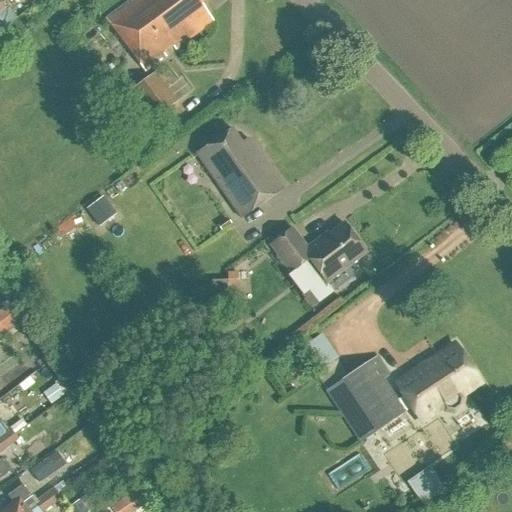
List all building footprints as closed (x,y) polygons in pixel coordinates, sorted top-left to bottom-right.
[(133,0),(107,19),(146,72),(166,58),(163,54),(172,48),(175,51),(214,23),(202,6),(209,0),(208,0),(133,0)] [(4,9),(0,11),(0,23),(4,28),(16,19),(10,10),(4,9)] [(177,102),(154,73),(130,92),(152,121),(177,102)] [(238,220),(280,191),(246,143),(240,147),(230,133),(195,157),(238,220)] [(115,215),(102,197),(85,210),(98,228),(115,215)] [(365,254),(342,224),(318,243),(316,240),(307,248),(292,229),(269,246),(290,274),(308,260),(326,284),(365,254)] [(238,287),(242,287),(241,272),(226,274),(227,281),(227,288),(238,287)] [(238,287),(227,288),(227,281),(215,282),(217,297),(239,295),(238,287)] [(0,329),(3,333),(15,324),(4,308),(0,311),(0,329)] [(320,371),(340,358),(324,333),(304,346),(320,371)] [(455,347),(395,385),(404,399),(397,403),(383,381),(390,377),(377,357),(325,391),(359,444),(405,414),(403,412),(410,408),(420,424),(443,409),(446,412),(454,412),(460,409),(461,401),(459,398),(479,385),(455,347)] [(10,430),(0,437),(8,448),(18,441),(10,430)] [(0,437),(0,436),(0,453),(8,448),(0,437)] [(55,452),(35,466),(45,479),(64,466),(63,465),(78,455),(70,444),(56,454),(55,452)] [(2,459),(0,460),(0,478),(11,471),(2,459)] [(407,481),(423,504),(445,489),(430,466),(407,481)] [(52,486),(57,494),(64,489),(59,481),(52,486)] [(12,504),(0,511),(31,511),(37,508),(34,504),(34,503),(30,498),(31,497),(22,485),(7,496),(12,504)] [(136,488),(111,507),(114,511),(133,511),(147,502),(136,488)] [(31,511),(43,511),(61,500),(53,489),(34,504),(37,508),(31,511)] [(88,495),(68,510),(70,511),(90,511),(97,507),(88,495)]
